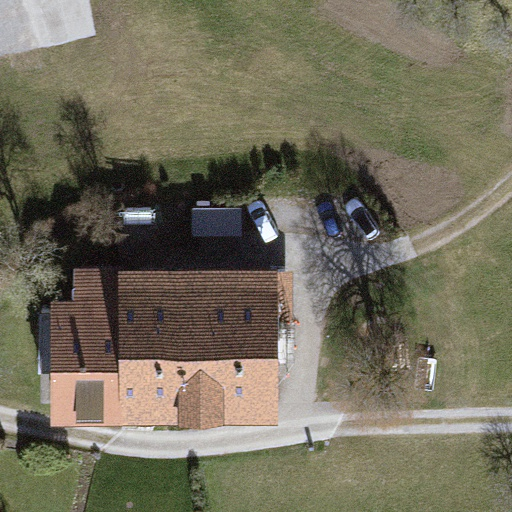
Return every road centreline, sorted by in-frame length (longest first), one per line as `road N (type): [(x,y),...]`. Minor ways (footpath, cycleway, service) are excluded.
road 1 (residential): [(0,429),(132,457),(343,432),(511,435)]
road 2 (track): [(511,185),(492,208),(392,259),(319,283),(301,437)]
